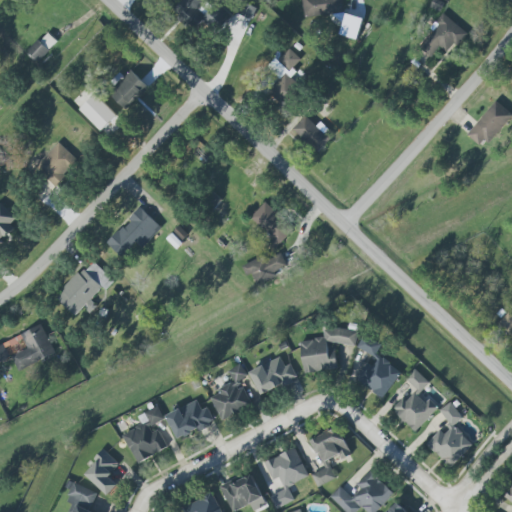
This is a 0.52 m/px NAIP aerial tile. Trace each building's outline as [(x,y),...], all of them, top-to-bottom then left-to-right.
[(183,0),(172,12),(191,31),(202,20),(214,33),(230,17),(218,4),(205,17),(197,9),(206,0),(183,0)] [(239,15),(250,20),(256,8),(245,3),(239,15)] [(466,33),(445,15),(417,46),(430,58),(440,47),(448,54),(466,33)] [(28,52),(38,61),(53,44),(43,35),(28,52)] [(302,60),(286,47),(268,69),(278,78),(266,93),(285,109),(302,88),(288,77),(302,60)] [(148,87),(132,71),(110,93),(125,109),(148,87)] [(117,116),(96,94),(80,109),(101,131),(117,116)] [(479,145),(485,139),(489,142),(511,116),(511,115),(496,101),(466,134),(479,145)] [(292,130),(317,152),(329,138),(304,116),(292,130)] [(78,161),(59,143),(35,168),(55,186),(78,161)] [(248,220),(277,246),(293,228),(264,202),(248,220)] [(0,245),(3,242),(0,240),(17,219),(0,205),(0,245)] [(125,261),(159,225),(139,207),(127,220),(128,221),(107,244),(125,261)] [(266,255),(244,264),(252,283),(287,268),(280,253),(267,258),(266,255)] [(90,301),(112,280),(92,260),(54,297),(73,317),(84,307),(89,312),(95,306),(90,301)] [(497,323),(506,331),(511,323),(511,316),(508,312),(497,323)] [(19,371),(55,352),(39,324),(20,335),(27,348),(11,356),(19,371)] [(304,373),(337,369),(335,349),(327,348),(326,341),(355,346),(358,332),(339,328),(329,330),(323,328),(324,338),(301,341),(300,345),(304,373)] [(381,343),(362,335),(357,348),(375,356),(381,343)] [(0,345),(0,362),(10,358),(3,344),(0,345)] [(356,379),(382,399),(401,372),(380,357),(373,366),(368,363),(356,379)] [(259,394),(297,380),(291,364),(284,366),(281,358),(250,370),(259,394)] [(220,420),(251,406),(242,387),(239,388),(236,382),(247,377),(241,364),(228,370),(233,382),(217,389),(219,394),(211,398),(220,420)] [(438,408),(429,399),(425,403),(417,396),(429,382),(414,369),(405,379),(416,390),(408,399),(404,396),(391,409),(415,432),(438,408)] [(214,423),(207,407),(201,410),(197,401),(166,415),(178,440),(214,423)] [(438,413),(449,424),(427,445),(450,468),(473,445),(454,426),(463,417),(449,402),(438,413)] [(137,463),(168,448),(156,426),(165,421),(158,406),(138,416),(142,425),(122,435),(137,463)] [(311,438),(320,463),(340,456),(341,459),(350,456),(339,428),(311,438)] [(264,462),(272,481),(279,478),(284,490),(270,496),(276,509),(294,501),(288,486),(308,477),(295,448),(264,462)] [(107,496),(117,485),(108,477),(119,464),(104,451),(83,474),(107,496)] [(328,467),(312,476),(319,487),(335,478),(328,467)] [(330,497),(344,511),(356,511),(361,507),(365,511),(376,511),(394,494),(369,470),(355,485),(360,489),(351,498),(340,486),(330,497)] [(234,511),(263,497),(251,473),(220,489),(231,511),(234,511)] [(91,511),(89,511),(97,493),(73,482),(65,502),(74,506),(71,511),(91,511)] [(221,511),(210,493),(181,510),(182,511),(221,511)] [(408,511),(397,501),(386,511),(408,511)]
